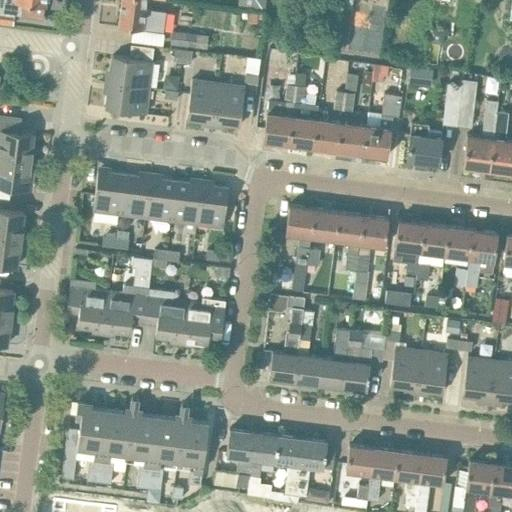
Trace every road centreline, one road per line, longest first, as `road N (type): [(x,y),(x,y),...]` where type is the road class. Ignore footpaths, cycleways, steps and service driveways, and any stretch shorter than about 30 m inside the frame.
road 1 (residential): [(511,442),(251,407),(235,397),(232,382)]
road 2 (residential): [(511,210),(261,180)]
road 3 (residential): [(39,353),(66,138)]
road 4 (residential): [(232,382),(261,180)]
road 5 (residential): [(261,180),(235,161),(66,138)]
road 6 (residential): [(232,382),(39,353)]
road 7 (residential): [(21,511),(38,369)]
